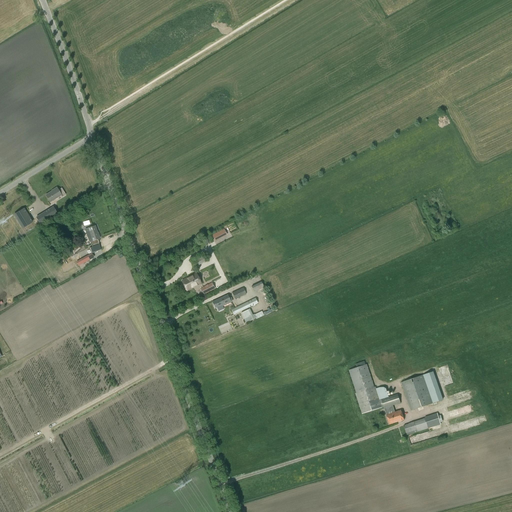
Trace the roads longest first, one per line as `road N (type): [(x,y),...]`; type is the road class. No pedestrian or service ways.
road 1 (unclassified): [(229,511),(92,136)]
road 2 (track): [(97,120),(292,0)]
road 3 (unclassified): [(92,136),(41,0)]
